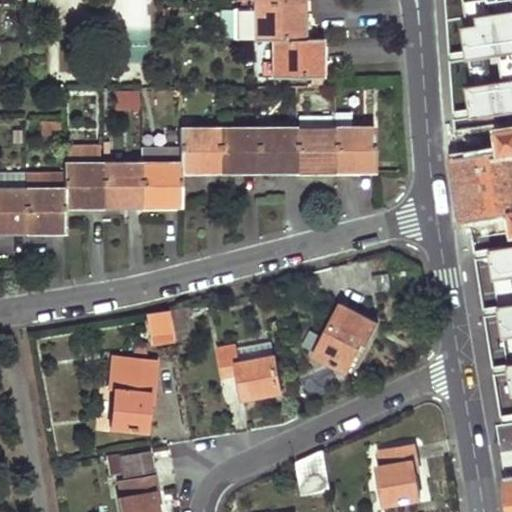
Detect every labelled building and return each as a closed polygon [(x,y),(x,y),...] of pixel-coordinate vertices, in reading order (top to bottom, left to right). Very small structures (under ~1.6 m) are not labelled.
[(251,0),(252,7),(233,6),(234,36),(270,36),(302,36),(302,22),(302,0),(251,0)] [(511,8),(475,13),(476,22),(459,24),(468,87),(492,84),(511,81),(511,8)] [(270,36),(270,75),(320,75),(320,60),(320,36),(302,36),(270,36)] [(495,116),(511,114),(511,83),(492,84),(495,116)] [(495,116),(492,84),(468,87),(472,120),(456,119),(448,131),(495,116)] [(140,91),(114,91),(115,111),(140,110),(140,91)] [(327,114),(295,113),(296,124),(328,124),(327,114)] [(511,114),(495,116),(448,131),(463,218),(463,243),(482,243),(482,216),(491,214),(494,233),(511,229),(511,127),(502,128),(501,122),(511,119),(511,114)] [(58,133),(58,120),(41,120),(41,133),(58,133)] [(215,125),(177,124),(178,143),(178,170),(198,170),(198,162),(215,162),(215,125)] [(254,124),(215,125),(215,162),(215,170),(235,169),(235,163),(254,162),(254,124)] [(293,124),(254,124),(254,162),(254,169),(264,169),(274,169),(274,162),(292,162),(293,124)] [(296,124),(293,124),(292,162),(292,169),(312,169),(312,161),(332,162),(331,124),(328,124),(296,124)] [(371,124),(331,124),(332,162),(332,169),(351,168),(351,161),(371,161),(371,124)] [(65,158),(62,158),(62,171),(62,185),(63,185),(63,205),(82,205),(82,196),(101,196),(101,158),(99,158),(99,143),(65,143),(65,158)] [(178,143),(139,144),(139,158),(139,197),(139,204),(159,204),(159,196),(178,197),(178,170),(178,143)] [(139,158),(101,158),(101,196),(101,204),(121,204),(120,196),(139,197),(139,158)] [(23,169),(0,169),(0,185),(23,186),(23,171),(23,169)] [(62,171),(23,171),(23,186),(62,185),(62,171)] [(23,186),(0,185),(0,230),(5,230),(5,221),(23,222),(23,186)] [(62,185),(23,186),(23,222),(23,230),(43,230),(43,221),(63,221),(63,205),(63,185),(62,185)] [(101,196),(82,196),(82,205),(101,204),(101,196)] [(139,197),(120,196),(121,204),(139,204),(139,197)] [(178,197),(159,196),(159,204),(178,204),(178,197)] [(5,221),(5,230),(23,230),(23,222),(5,221)] [(63,221),(43,221),(43,230),(64,230),(63,221)] [(511,245),(490,249),(495,277),(511,274),(511,303),(498,306),(504,336),(511,335),(511,364),(509,365),(511,379),(511,245)] [(420,266),(355,277),(357,290),(385,286),(386,289),(423,284),(420,266)] [(278,289),(270,290),(271,300),(280,299),(278,289)] [(338,300),(313,351),(345,368),(362,335),(365,338),(368,334),(375,319),(338,300)] [(190,303),(174,306),(175,317),(191,314),(190,303)] [(168,307),(148,310),(152,339),(173,336),(168,307)] [(269,339),(233,346),(235,359),(271,352),(269,339)] [(233,343),(217,346),(222,370),(236,368),(241,396),(280,389),(273,352),(271,352),(235,359),(233,346),(233,343)] [(112,353),(110,371),(119,372),(118,386),(115,385),(111,423),(145,426),(149,392),(152,392),(155,358),(112,353)] [(110,371),(109,385),(115,385),(118,386),(119,372),(110,371)] [(380,462),(376,463),(382,501),(418,495),(412,459),(414,459),(411,442),(377,448),(380,462)] [(322,447),(296,459),(301,492),(328,486),(322,447)] [(146,449),(121,452),(125,476),(150,472),(146,449)] [(121,492),(117,494),(120,511),(155,511),(151,491),(155,490),(153,471),(150,472),(125,476),(118,478),(121,492)]
